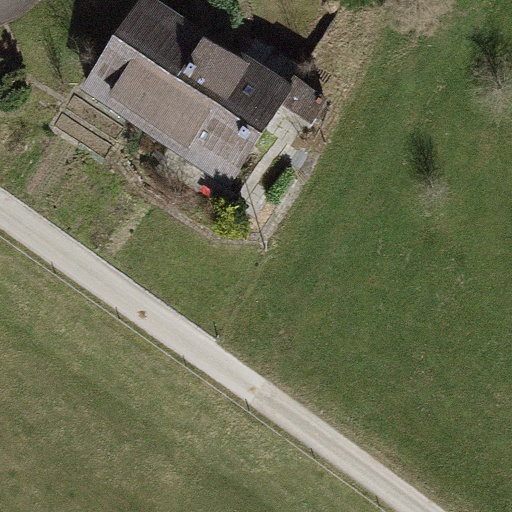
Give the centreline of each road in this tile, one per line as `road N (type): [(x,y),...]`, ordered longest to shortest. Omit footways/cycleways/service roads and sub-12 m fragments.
road 1 (track): [(207,355),(422,511)]
road 2 (unclassified): [(0,209),(207,355)]
